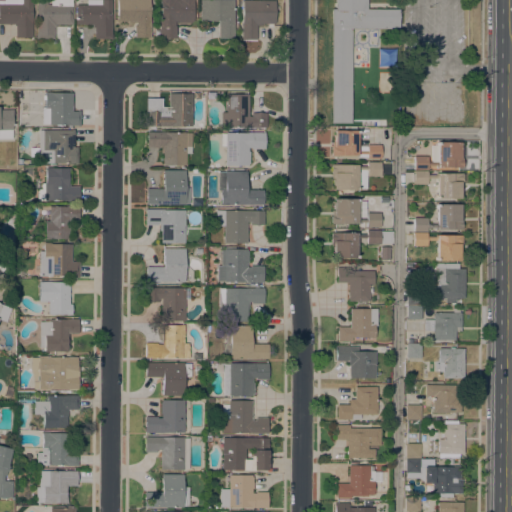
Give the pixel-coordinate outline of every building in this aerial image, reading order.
[(31,0),(31,37),(15,37),(15,26),(13,26),(13,24),(0,24),(0,1),(4,1),(4,0),(31,0)] [(36,0),(47,0),(47,4),(50,4),(50,0),(71,0),(71,2),(73,2),(73,7),(72,7),(72,19),(72,24),(55,24),(55,27),(53,27),(53,39),(35,38),(35,33),(36,33),(36,0)] [(111,0),(111,39),(94,39),(94,27),(92,27),(92,24),(75,24),(76,4),(86,4),(86,0),(111,0)] [(117,0),(149,0),(149,18),(150,18),(150,37),(134,37),(134,25),(136,25),(136,23),(129,23),(129,21),(117,21),(117,0)] [(159,0),(192,0),(192,21),(191,21),(191,23),(178,23),(178,21),(175,21),(174,26),(175,26),(175,38),(159,38),(159,0)] [(233,0),(233,38),(218,38),(218,21),(199,20),(199,0),(233,0)] [(241,0),(274,0),(274,23),(262,23),(262,25),(256,25),(256,40),(241,40),(241,0)] [(331,9),(335,9),(335,0),(366,0),(366,9),(398,9),(398,28),(351,28),(350,123),(330,123),(331,9)] [(42,124),(42,107),(44,107),(44,99),(42,99),(42,95),(44,95),(44,92),(50,92),(72,92),(72,111),(77,111),(77,110),(79,110),(79,126),(77,126),(77,125),(69,125),(69,124),(63,124),(63,125),(55,125),(55,124),(42,124)] [(191,126),(170,126),(157,126),(157,125),(154,125),(154,129),(147,129),(147,126),(144,126),(144,111),(145,111),(145,98),(161,98),(161,107),(168,107),(168,93),(191,93),(191,126)] [(248,94),(248,116),(250,116),(251,112),(266,113),(266,127),(220,126),(220,112),(225,112),(225,94),(248,94)] [(20,104),(28,103),(28,117),(20,117),(20,104)] [(0,109),(13,109),(13,118),(12,119),(12,129),(11,129),(11,138),(0,138),(0,109)] [(71,130),(71,129),(73,129),(73,147),(77,147),(77,164),(74,164),(74,163),(38,163),(38,157),(29,156),(29,148),(38,148),(38,130),(71,130)] [(375,145),(375,143),(377,143),(377,145),(380,145),(380,159),(366,158),(357,158),(357,156),(330,155),(331,146),(331,142),(333,142),(333,130),(357,130),(357,145),(366,145),(366,144),(375,145)] [(191,132),(191,153),(185,153),(185,165),(163,165),(163,146),(158,146),(158,147),(146,147),(146,131),(191,132)] [(264,132),(264,149),(251,149),(251,147),(247,147),(247,151),(249,151),(249,165),(225,165),(225,146),(220,146),(220,133),(224,133),(224,132),(264,132)] [(459,154),(462,154),(462,167),(435,167),(435,166),(426,165),(426,170),(413,169),(413,156),(427,156),(427,161),(430,162),(431,145),(436,145),(436,142),(460,142),(459,154)] [(333,178),(331,178),(331,164),(356,164),(356,166),(366,166),(366,162),(380,162),(380,176),(366,176),(366,170),(357,170),(357,189),(333,189),(333,178)] [(69,186),(78,186),(78,200),(65,200),(44,199),(44,200),(36,200),(37,189),(40,189),(40,183),(45,183),(45,167),(69,168),(69,186)] [(185,170),(184,187),(189,187),(189,204),(145,203),(146,188),(162,188),(162,170),(185,170)] [(217,172),(224,172),(224,170),(246,171),(246,189),(263,189),(262,204),(220,204),(220,190),(217,190),(217,172)] [(413,184),(413,171),(427,171),(427,174),(436,174),(436,173),(462,173),(462,181),(461,181),(461,186),(459,186),(459,198),(436,198),(436,178),(427,178),(427,184),(413,184)] [(357,199),(357,218),(366,219),(366,212),(379,213),(379,227),(366,227),(366,222),(357,222),(357,224),(330,224),(330,215),(331,215),(331,210),(333,210),(333,198),(357,199)] [(426,218),(426,224),(435,224),(436,204),(460,204),(459,215),(462,215),(462,229),(436,229),(436,227),(426,227),(426,231),(412,231),(412,217),(426,218)] [(66,206),(66,205),(78,206),(78,220),(68,220),(68,238),(44,238),(44,221),(48,221),(49,206),(66,206)] [(184,243),(161,243),(161,223),(156,223),(156,224),(145,224),(145,209),(161,209),(161,210),(184,210),(184,243)] [(264,211),(264,225),(250,224),(250,221),(246,221),(246,243),(223,242),(224,226),(215,226),(215,210),(264,211)] [(357,232),(357,234),(366,234),(366,230),(379,230),(379,231),(391,231),(391,243),(379,243),(379,244),(366,244),(366,238),(356,238),(356,257),(332,257),(332,246),(330,246),(330,232),(357,232)] [(412,245),(412,233),(426,233),(426,236),(434,236),(434,234),(461,235),(461,244),(461,248),(460,248),(460,255),(459,255),(459,260),(435,260),(436,240),(426,240),(426,246),(412,245)] [(38,251),(43,251),(43,242),(50,242),(50,243),(71,243),(71,262),(79,262),(78,277),(75,277),(75,276),(68,276),(38,276),(38,251)] [(389,260),(379,259),(379,246),(389,246),(389,260)] [(184,248),(184,282),(145,281),(145,266),(162,266),(162,248),(184,248)] [(216,265),(220,265),(220,249),(224,249),(246,249),(246,251),(247,251),(247,263),(246,263),(246,267),(249,267),(249,266),(262,266),(262,282),(243,282),(243,281),(223,281),(216,281),(216,265)] [(457,268),(464,268),(463,298),(455,298),(455,302),(444,302),(445,298),(438,298),(438,293),(435,293),(435,298),(429,298),(429,292),(432,292),(432,286),(438,286),(438,285),(435,285),(435,268),(436,268),(436,264),(457,265),(457,268)] [(349,267),(350,271),(373,271),(373,285),(368,285),(368,300),(347,301),(347,282),(336,282),(336,267),(349,267)] [(48,301),(38,301),(38,281),(69,282),(68,304),(71,304),(71,314),(47,314),(48,301)] [(184,320),(160,320),(161,298),(159,298),(159,301),(144,301),(144,287),(184,287),(184,320)] [(224,321),(224,306),(218,306),(218,288),(263,288),(263,303),(251,303),(251,302),(249,302),(249,309),(247,309),(247,321),(224,321)] [(406,293),(419,293),(419,304),(406,304),(406,293)] [(406,305),(420,306),(420,319),(406,319),(406,305)] [(454,340),(432,340),(433,330),(423,330),(423,319),(432,319),(433,312),(452,312),(452,307),(458,307),(458,312),(460,312),(460,327),(459,327),(459,331),(454,331),(454,340)] [(376,308),(376,326),(374,326),(374,338),(368,338),(368,337),(351,337),(351,341),(337,341),(337,326),(349,326),(349,308),(376,308)] [(77,333),(68,333),(67,351),(51,351),(51,352),(44,352),(44,347),(39,347),(39,336),(38,336),(39,321),(48,321),(48,319),(66,319),(66,318),(77,318),(77,333)] [(144,342),(156,342),(156,344),(161,344),(161,325),(184,325),(183,343),(189,343),(188,358),(144,357),(144,342)] [(229,325),(250,325),(250,343),(268,344),(268,358),(229,358),(229,325)] [(405,344),(420,344),(420,357),(405,357),(405,344)] [(335,346),(357,346),(357,351),(374,351),(374,378),(349,377),(349,365),(347,365),(347,361),(335,361),(335,346)] [(438,348),(463,348),(463,378),(442,378),(442,371),(438,371),(438,348)] [(30,357),(38,357),(38,356),(76,357),(76,359),(77,361),(78,364),(76,366),(78,365),(77,389),(50,389),(37,389),(32,388),(32,378),(30,369),(30,357)] [(183,362),(183,363),(190,363),(190,376),(183,376),(183,395),(161,395),(162,377),(144,377),(145,362),(183,362)] [(267,363),(267,369),(268,369),(268,374),(267,374),(267,379),(255,379),(255,378),(252,378),(251,382),(253,382),(253,396),(228,395),(228,394),(222,394),(222,362),(267,363)] [(455,385),(455,397),(458,397),(458,401),(460,401),(460,412),(432,412),(432,396),(424,396),(424,384),(455,385)] [(376,386),(376,414),(360,414),(360,419),(336,419),(336,404),(348,404),(348,399),(354,399),(354,386),(376,386)] [(66,427),(49,427),(49,428),(42,428),(43,414),(33,414),(33,405),(15,404),(15,394),(27,394),(27,399),(33,399),(33,394),(47,394),(47,395),(64,395),(77,395),(77,409),(67,409),(66,427)] [(144,416),(156,416),(156,418),(161,418),(161,413),(159,413),(159,402),(161,402),(161,400),(183,400),(183,432),(163,432),(163,433),(157,433),(157,432),(144,432),(144,416)] [(251,400),(250,420),(255,420),(255,417),(267,417),(267,433),(221,433),(221,404),(228,404),(228,400),(251,400)] [(405,404),(420,404),(420,419),(405,419),(405,404)] [(462,453),(458,453),(458,458),(438,458),(438,453),(437,453),(437,439),(442,439),(442,423),(443,423),(443,421),(457,421),(457,423),(463,423),(462,453)] [(374,458),(346,457),(346,439),(334,439),(335,424),(348,424),(348,427),(380,428),(379,445),(376,445),(376,450),(374,450),(374,458)] [(36,465),(36,452),(41,452),(41,447),(41,432),(67,432),(67,450),(77,450),(77,465),(36,465)] [(159,469),(160,449),(156,449),(156,452),(144,452),(144,437),(183,437),(183,438),(188,438),(188,469),(183,469),(183,470),(159,469)] [(267,470),(221,470),(222,454),(220,454),(220,447),(213,447),(213,437),(269,437),(269,442),(268,442),(268,447),(269,447),(269,450),(267,450),(267,470)] [(405,443),(419,443),(419,458),(405,458),(405,443)] [(0,445),(11,449),(6,465),(8,466),(5,476),(4,475),(4,480),(12,480),(11,498),(0,497),(0,445)] [(405,459),(418,459),(418,472),(405,472),(405,459)] [(368,470),(373,470),(373,482),(374,482),(374,493),(373,493),(373,494),(367,494),(367,496),(350,496),(350,497),(335,497),(335,483),(348,483),(348,465),(368,465),(368,470)] [(431,493),(431,485),(423,485),(423,466),(459,466),(459,479),(461,479),(460,493),(431,493)] [(76,471),(76,485),(66,485),(66,503),(50,503),(49,503),(43,503),(43,502),(35,502),(36,487),(39,487),(39,470),(76,471)] [(143,507),(144,492),(161,492),(161,474),(183,474),(182,507),(143,507)] [(219,488),(228,488),(228,475),(251,475),(251,476),(252,476),(252,488),(251,488),(251,493),(254,493),(254,491),(266,491),(266,507),(219,507),(219,488)] [(404,498),(419,498),(419,511),(404,511),(404,498)] [(347,502),(347,507),(373,507),(373,511),(334,511),(334,502),(347,502)] [(462,502),(462,511),(437,511),(437,502),(462,502)]
